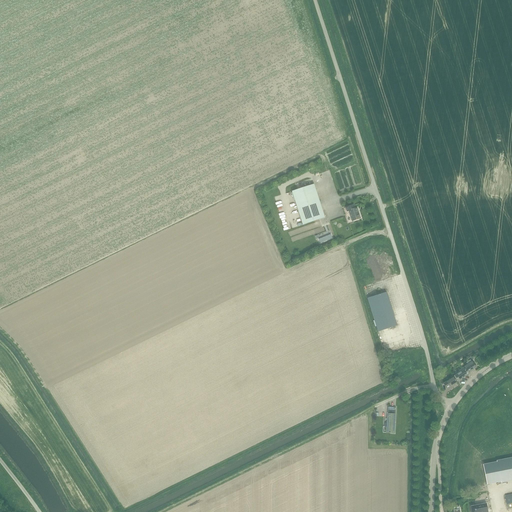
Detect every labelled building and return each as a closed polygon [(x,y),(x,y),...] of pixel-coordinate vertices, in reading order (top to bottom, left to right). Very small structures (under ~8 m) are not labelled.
[(292,191),(303,225),(325,218),(314,184),(292,191)] [(354,205),(345,208),(347,212),(349,211),(352,221),(361,218),(360,215),(359,215),(357,208),(355,209),(354,205)] [(329,234),(319,238),(320,243),(331,239),(329,234)] [(368,298),(379,332),(397,325),(386,292),(368,298)] [(455,375),(456,376),(459,381),(470,374),(469,372),(476,367),(472,362),(465,366),(466,369),(455,375)] [(454,377),(444,383),(447,388),(457,382),(454,377)] [(388,407),(388,423),(385,423),(385,426),(387,426),(387,432),(395,432),(396,407),(388,407)] [(511,459),(483,465),(487,484),(511,479),(511,459)] [(488,511),(487,503),(471,506),(471,511),(488,511)]
